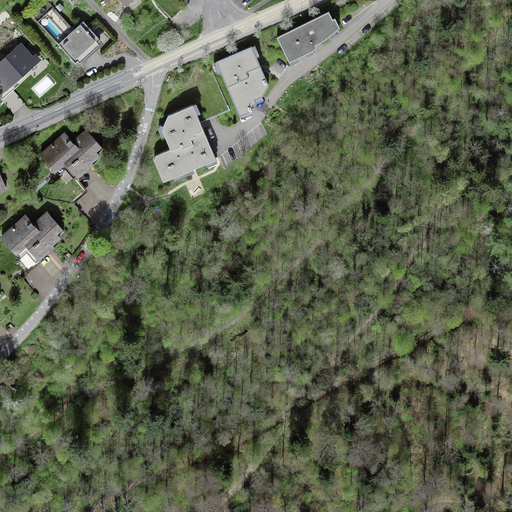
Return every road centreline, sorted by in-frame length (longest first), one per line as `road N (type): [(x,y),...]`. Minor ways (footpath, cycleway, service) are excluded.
road 1 (residential): [(0,354),(52,300),(112,207),(143,138),(152,67)]
road 2 (tertiary): [(152,67),(0,134)]
